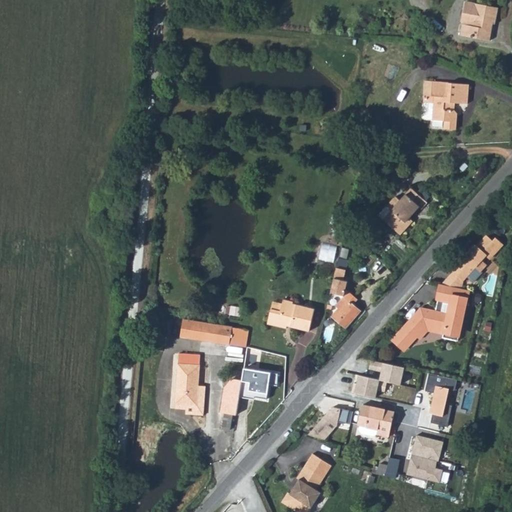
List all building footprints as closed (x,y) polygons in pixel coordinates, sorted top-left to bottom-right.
[(461,36),(474,38),(492,41),(494,24),(498,24),(500,8),(480,4),(475,4),(466,2),(461,36)] [(426,95),(433,95),(434,79),(424,78),(421,98),(425,98),(426,95)] [(434,79),(433,95),(436,95),(435,101),(427,100),(425,102),(424,114),(426,116),(434,117),(434,119),(445,120),(445,127),(456,128),(458,113),(455,108),(451,108),(451,102),(455,101),(468,102),(470,83),(434,79)] [(321,120),(320,128),(350,132),(351,124),(321,120)] [(362,166),(360,176),(366,177),(368,168),(362,166)] [(360,176),(358,185),(364,186),(366,177),(360,176)] [(393,211),(385,219),(402,234),(414,221),(410,217),(414,213),(415,213),(421,208),(423,209),(429,203),(413,189),(402,200),(397,196),(388,206),(393,211)] [(388,206),(380,214),(385,219),(393,211),(388,206)] [(467,258),(460,265),(469,274),(476,267),(481,272),(486,265),(482,261),(486,256),(490,260),(503,245),(497,239),(494,242),(487,236),(478,246),(476,245),(465,257),(467,258)] [(320,258),(334,261),(338,245),(324,241),(320,258)] [(458,264),(460,265),(467,258),(465,257),(458,264)] [(339,258),(331,292),(345,295),(347,281),(345,281),(349,260),(339,258)] [(463,281),(469,274),(460,265),(454,272),(463,281)] [(463,281),(454,272),(442,284),(457,287),(463,281)] [(442,284),(440,284),(437,300),(438,300),(436,311),(421,308),(412,319),(413,319),(393,340),(404,351),(428,325),(445,328),(443,338),(459,341),(467,299),(469,299),(471,290),(457,287),(442,284)] [(340,308),(334,316),(347,327),(361,311),(354,304),(358,299),(350,292),(338,306),(340,308)] [(273,308),(270,321),(280,323),(279,327),(290,329),(291,324),(294,324),(294,327),(311,330),(316,309),(295,304),(295,302),(286,299),(284,304),(283,311),(273,308)] [(275,302),(273,308),(283,311),(284,304),(275,302)] [(183,335),(239,344),(241,327),(236,326),(185,318),(183,335)] [(239,344),(247,345),(250,328),(241,327),(239,344)] [(180,354),(177,405),(198,407),(201,355),(180,354)] [(407,365),(373,358),(371,367),(384,370),(382,378),(389,380),(403,382),(407,365)] [(389,380),(382,378),(361,374),(357,391),(380,396),(381,389),(387,390),(389,380)] [(457,379),(428,374),(425,392),(434,394),(431,408),(434,409),(431,423),(448,427),(452,405),(446,404),(449,389),(455,390),(457,379)] [(364,406),(359,430),(362,436),(375,438),(379,435),(390,437),(395,412),(364,406)] [(332,408),(308,436),(325,441),(337,426),(338,422),(346,424),(349,412),(332,408)] [(226,414),(223,427),(231,428),(233,416),(226,414)] [(443,440),(416,434),(411,453),(438,460),(439,460),(443,440)] [(438,460),(411,453),(407,474),(440,482),(443,470),(435,469),(438,460)] [(322,493),(318,491),(333,467),(314,456),(299,480),(301,482),(292,496),(289,494),(283,504),(295,511),(313,511),(313,508),(322,493)] [(389,465),(386,477),(398,481),(402,461),(390,459),(389,465)] [(381,467),(379,475),(386,477),(389,465),(381,464),(381,467)]
